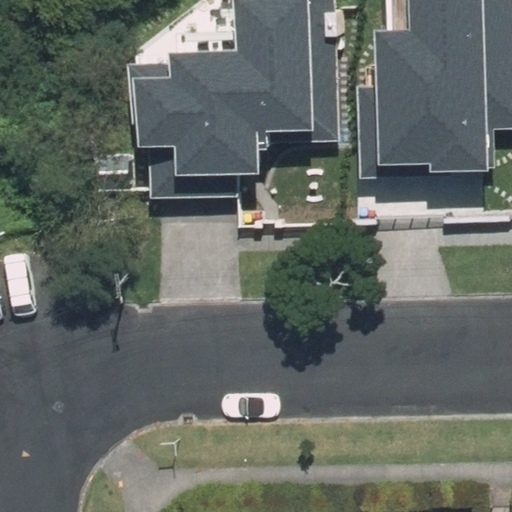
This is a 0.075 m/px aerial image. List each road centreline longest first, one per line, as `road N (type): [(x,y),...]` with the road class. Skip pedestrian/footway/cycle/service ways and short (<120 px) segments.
road 1 (residential): [(8,380),(511,365)]
road 2 (residential): [(27,511),(8,380)]
